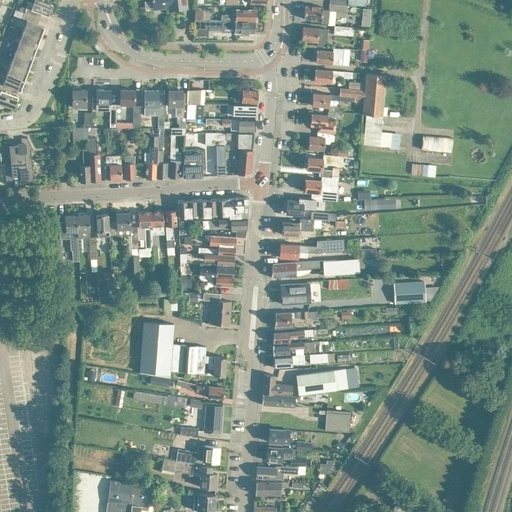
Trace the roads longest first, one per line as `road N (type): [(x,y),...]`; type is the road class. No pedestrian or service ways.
road 1 (residential): [(0,205),(16,197),(262,182)]
road 2 (unknown): [(0,330),(24,342),(45,511)]
road 3 (residential): [(263,56),(157,60),(124,44),(103,0)]
road 4 (residential): [(0,127),(33,116),(74,0)]
road 5 (residential): [(243,511),(253,367)]
road 6 (residential): [(262,182),(271,92),(263,56)]
